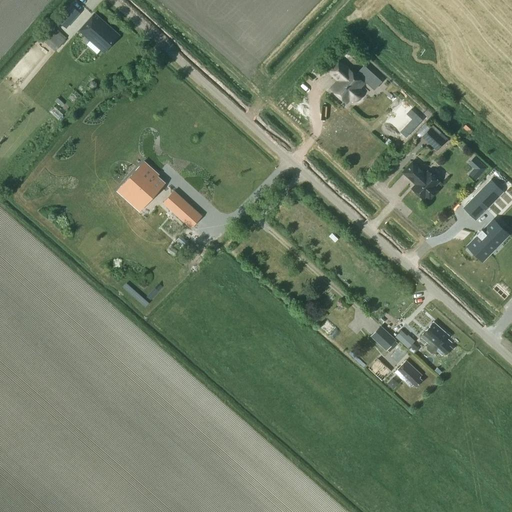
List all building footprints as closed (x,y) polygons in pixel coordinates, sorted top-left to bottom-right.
[(71,5),(58,20),(66,27),(79,12),(71,5)] [(103,50),(105,47),(108,49),(119,36),(95,15),(81,30),(103,50)] [(50,26),(40,38),(46,43),(50,38),(60,46),(66,39),(50,26)] [(339,59),(329,70),(340,79),(332,87),(347,101),(350,97),(351,98),(353,99),(355,99),(357,99),(358,98),(360,97),(361,96),(362,94),(362,93),(362,91),(362,89),(361,88),(360,86),(366,80),(367,81),(375,73),(366,64),(357,75),(339,59)] [(61,107),(64,104),(58,98),(55,101),(61,107)] [(413,109),(407,115),(414,121),(419,115),(413,109)] [(432,126),(423,136),(438,150),(449,138),(434,124),(432,126)] [(476,179),(488,167),(480,160),(469,173),(476,179)] [(131,186),(123,196),(140,211),(165,183),(157,175),(149,168),(151,167),(144,161),(130,176),(126,181),(126,182),(131,186)] [(423,198),(426,195),(429,196),(432,195),(434,193),(435,190),(434,187),(439,181),(428,171),(426,174),(413,162),(403,172),(417,184),(412,188),(423,198)] [(492,181),(465,208),(476,218),(502,191),(492,181)] [(196,198),(221,222),(237,205),(211,182),(196,198)] [(174,191),(163,203),(191,228),(202,216),(174,191)] [(481,237),(472,246),(480,254),(480,255),(484,259),(489,254),(488,254),(507,234),(495,222),(485,232),(483,230),(478,235),(481,237)] [(198,232),(190,242),(204,252),(212,243),(198,232)] [(190,243),(180,235),(177,239),(187,246),(190,243)] [(421,331),(434,316),(427,311),(415,325),(421,331)] [(434,321),(420,337),(422,338),(430,345),(427,348),(427,349),(432,353),(434,353),(436,350),(442,355),(444,353),(447,355),(452,348),(449,345),(451,343),(446,338),(449,335),(434,321)] [(395,340),(380,327),(372,335),(372,336),(387,349),(395,340)] [(401,330),(395,336),(402,343),(408,349),(415,341),(408,335),(408,336),(401,330)] [(377,358),(368,368),(382,381),(391,371),(377,358)] [(413,385),(416,388),(422,381),(419,378),(422,375),(406,361),(396,373),(411,387),(413,385)]
